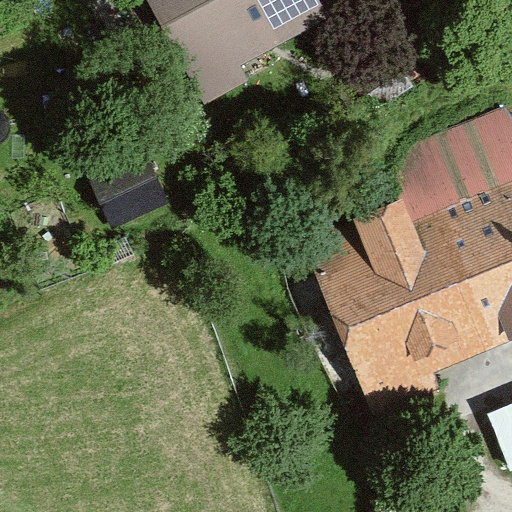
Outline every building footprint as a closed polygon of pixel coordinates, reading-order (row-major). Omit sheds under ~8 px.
[(140,18),(195,115),(240,89),(230,71),(306,28),(290,0),(151,0),(156,8),(140,18)] [(389,56),(340,86),(360,118),(409,88),(389,56)] [(393,473),(414,472),(402,394),(439,385),(422,340),(511,321),(511,132),(501,118),(392,159),(384,192),(390,210),(306,249),(393,473)] [(138,159),(98,179),(114,210),(154,190),(138,159)] [(414,472),(393,473),(394,511),(450,511),(449,470),(414,472)]
